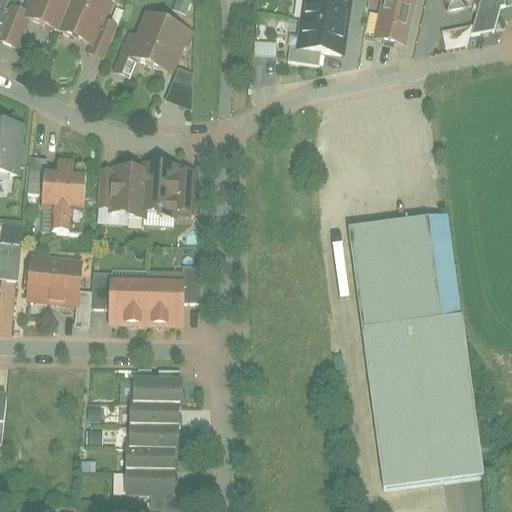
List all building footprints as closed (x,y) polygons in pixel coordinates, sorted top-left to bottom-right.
[(93,54),(112,8),(92,0),(27,0),(18,23),(93,54)] [(349,0),(305,0),(298,53),(341,59),(349,0)] [(381,0),(380,5),(384,6),(373,46),(405,54),(417,8),(414,7),(415,0),(381,0)] [(476,5),(474,0),(443,0),(446,11),(476,5)] [(165,83),(185,36),(145,19),(125,67),(165,83)] [(167,107),(188,111),(196,77),(174,73),(167,107)] [(14,131),(0,129),(0,183),(6,185),(14,131)] [(170,171),(114,170),(113,220),(169,221),(170,171)] [(82,216),(83,183),(42,182),(41,215),(82,216)] [(430,224),(349,235),(383,493),(478,480),(457,321),(443,323),(430,224)] [(341,270),(349,270),(348,238),(339,239),(341,270)] [(26,304),(74,312),(81,271),(33,263),(26,304)] [(180,332),(182,291),(109,289),(108,330),(180,332)] [(176,382),(127,382),(125,498),(174,499),(176,382)]
